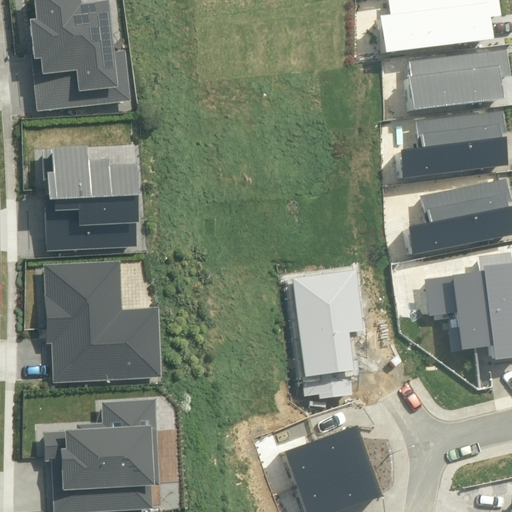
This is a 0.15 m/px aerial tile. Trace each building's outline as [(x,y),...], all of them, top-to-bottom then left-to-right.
[(32,114),(124,103),(118,54),(104,56),(98,5),(71,8),(70,0),(25,0),(28,24),(22,25),(25,55),(26,63),(32,114)] [(370,14),(375,52),(483,38),(479,1),(370,14)] [(399,73),(403,108),(493,97),(489,63),(399,73)] [(391,148),(394,176),(500,163),(495,121),(413,131),(415,145),(391,148)] [(41,253),(130,249),(129,228),(127,170),(97,171),(97,164),(77,165),(76,150),(42,151),(37,152),(38,178),(38,191),(39,205),(41,253)] [(398,225),(404,253),(507,232),(498,189),(417,204),(421,221),(398,225)] [(49,385),(155,380),(151,311),(117,313),(115,264),(39,268),(41,298),(39,299),(40,330),(41,346),(47,346),(49,385)]
